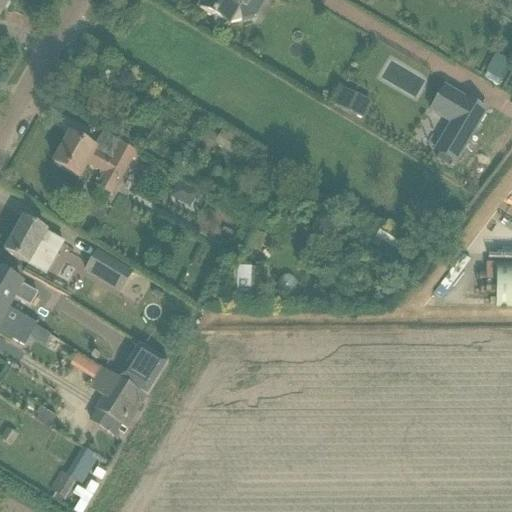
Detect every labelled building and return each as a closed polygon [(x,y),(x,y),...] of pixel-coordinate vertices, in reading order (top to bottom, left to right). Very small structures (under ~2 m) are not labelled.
[(0,0),(0,15),(9,0),(0,0)] [(202,0),(198,8),(213,18),(216,28),(226,25),(229,27),(230,24),(240,21),(238,11),(244,0),(202,0)] [(494,56),(485,71),(502,81),(511,65),(494,56)] [(86,84),(95,89),(100,81),(109,87),(118,73),(100,62),(86,84)] [(340,88),(333,102),(352,111),(358,96),(340,88)] [(444,89),(430,113),(449,124),(433,151),(439,154),(435,160),(447,167),(451,162),(454,164),(485,113),(444,89)] [(165,103),(153,96),(147,107),(159,114),(165,103)] [(217,138),(205,130),(201,137),(213,145),(217,138)] [(107,138),(99,153),(69,137),(53,166),(80,180),(87,166),(104,175),(97,189),(112,197),(136,153),(107,138)] [(177,185),(169,199),(189,210),(197,196),(177,185)] [(262,211),(239,196),(232,208),(254,222),(262,211)] [(319,230),(327,217),(316,211),(308,223),(319,230)] [(28,267),(29,265),(45,273),(55,255),(58,257),(65,246),(46,235),(22,222),(5,254),(28,267)] [(376,240),(399,254),(403,247),(380,233),(376,240)] [(97,254),(85,274),(119,295),(131,275),(97,254)] [(511,265),(495,266),(496,309),(511,308),(511,265)] [(251,293),(252,267),(237,267),(236,293),(251,293)] [(0,273),(0,305),(8,310),(14,299),(30,308),(37,295),(21,287),(22,286),(0,273)] [(0,305),(0,337),(10,343),(11,341),(24,348),(36,326),(8,310),(0,305)] [(62,323),(53,338),(83,355),(91,339),(62,323)] [(139,346),(117,380),(125,385),(140,394),(147,398),(168,364),(139,346)] [(93,382),(100,371),(77,357),(70,368),(93,382)] [(140,394),(125,385),(117,380),(101,370),(88,391),(102,399),(95,411),(127,430),(147,399),(140,394)] [(44,400),(7,377),(0,390),(0,399),(33,419),(44,400)] [(1,442),(10,447),(15,439),(7,434),(1,442)] [(76,483),(66,477),(60,474),(49,492),(65,501),(76,483)]
